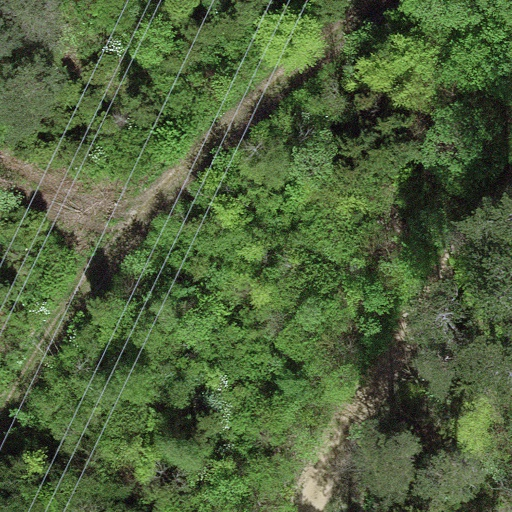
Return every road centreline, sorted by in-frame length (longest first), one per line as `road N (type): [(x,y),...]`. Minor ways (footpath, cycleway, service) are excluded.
road 1 (track): [(0,434),(67,314),(134,227),(262,94),(387,0)]
road 2 (track): [(511,190),(413,321),(302,511)]
